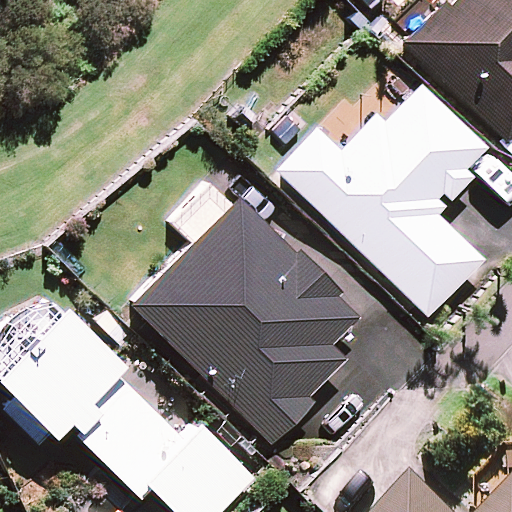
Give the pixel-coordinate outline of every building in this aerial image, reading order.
[(511,0),(444,0),(400,49),(511,150),(511,0)] [(426,215),(464,174),(456,167),(475,147),(409,86),(374,123),(367,116),(332,154),(305,129),(266,171),(422,315),(474,259),(426,215)] [(345,316),(204,180),(164,221),(180,237),(118,301),(263,443),(341,363),(319,342),(345,316)] [(107,366),(30,292),(0,323),(0,406),(35,440),(52,422),(130,497),(139,487),(165,511),(212,511),(244,479),(183,421),(170,435),(102,371),(107,366)] [(511,511),(511,486),(486,511),(441,511),(412,483),(383,511),(511,511)]
